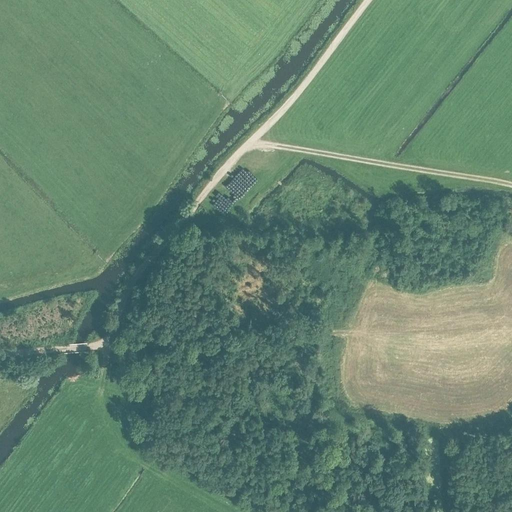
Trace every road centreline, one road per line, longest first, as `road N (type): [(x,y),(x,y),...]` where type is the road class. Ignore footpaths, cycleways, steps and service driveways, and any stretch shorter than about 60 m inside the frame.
road 1 (track): [(0,355),(363,329)]
road 2 (track): [(253,140),(511,185)]
road 3 (track): [(107,344),(145,262),(253,140)]
road 4 (track): [(253,140),(367,0)]
